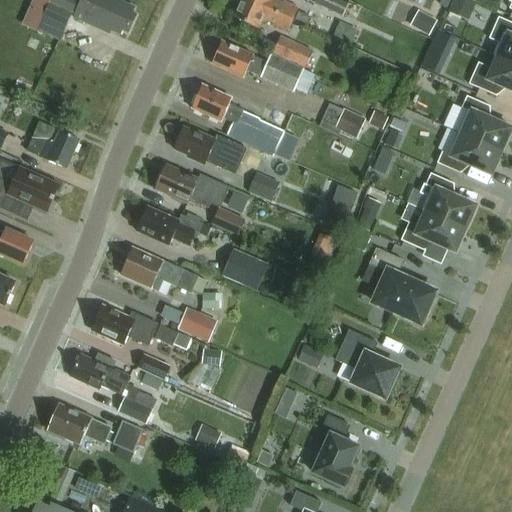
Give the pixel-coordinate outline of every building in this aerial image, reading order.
[(128,32),(136,14),(131,12),(134,7),(118,0),(51,0),(43,18),(64,27),(69,16),(109,33),(110,30),(119,34),(122,29),(128,32)] [(288,31),(293,19),(249,0),(240,0),(232,17),(259,29),(263,18),(273,22),(273,24),(288,31)] [(249,0),(293,19),(298,8),(283,1),(282,3),(275,0),(249,0)] [(307,0),(349,20),(355,7),(340,0),(307,0)] [(453,0),(450,10),(465,15),(470,0),(453,0)] [(428,36),(437,21),(419,11),(410,26),(428,36)] [(498,58),(511,63),(511,23),(499,18),(489,39),(499,44),(494,57),(498,59),(498,58)] [(338,21),(334,37),(353,41),(356,25),(338,21)] [(222,41),(212,63),(243,77),(246,70),(261,77),(260,79),(294,95),(314,53),(281,38),(272,56),(271,55),(267,63),(253,56),(253,55),(222,41)] [(511,90),(511,63),(498,58),(498,59),(493,70),(479,63),(469,85),(495,96),(505,88),(511,90)] [(202,85),(192,108),(222,121),(223,117),(230,121),(229,122),(233,124),(227,137),(274,159),(285,133),(260,121),(261,120),(258,119),(243,112),(243,111),(229,105),(232,99),(202,85)] [(462,135),(501,152),(511,129),(486,118),(491,107),(467,97),(462,109),(467,111),(458,133),(462,135)] [(366,120),(345,110),(336,130),(357,140),(366,120)] [(383,131),(389,118),(375,112),(369,124),(383,131)] [(35,134),(28,151),(38,156),(67,169),(80,140),(61,131),(60,132),(43,124),(40,123),(35,134)] [(217,137),(216,140),(198,132),(197,134),(183,127),(174,148),(188,154),(187,156),(205,164),(206,162),(236,175),(247,150),(217,137)] [(491,175),(501,152),(462,135),(453,156),(443,152),(437,164),(459,173),(469,165),(491,175)] [(209,203),(220,208),(229,187),(202,174),(199,180),(166,165),(156,189),(188,203),(190,199),(207,207),(209,203)] [(59,185),(20,168),(13,184),(0,178),(0,208),(10,213),(16,198),(47,212),(59,185)] [(278,183),(256,173),(247,193),(269,203),(278,183)] [(426,212),(465,229),(475,206),(450,195),(455,185),(431,174),(425,186),(431,189),(421,211),(426,213),(426,212)] [(241,209),(247,196),(234,191),(228,204),(241,209)] [(179,221),(148,207),(136,232),(168,246),(171,239),(188,246),(194,234),(207,240),(212,229),(181,215),(179,221)] [(245,221),(219,209),(212,225),(237,237),(245,221)] [(455,252),(465,229),(426,212),(426,213),(417,234),(407,229),(401,241),(423,250),(433,242),(455,252)] [(4,232),(0,230),(0,253),(24,264),(34,242),(5,229),(4,232)] [(320,234),(310,255),(327,263),(337,242),(320,234)] [(182,270),(133,248),(127,261),(124,260),(119,272),(122,273),(121,276),(166,296),(171,285),(191,294),(192,292),(201,296),(207,283),(198,279),(199,276),(182,269),(182,270)] [(421,324),(434,294),(435,293),(397,276),(404,261),(376,249),(369,265),(388,273),(374,303),(421,324)] [(268,267),(233,251),(221,278),(256,294),(268,267)] [(0,305),(5,308),(6,305),(16,283),(0,275),(0,305)] [(293,286),(285,305),(300,312),(308,293),(293,286)] [(179,323),(184,312),(164,304),(160,314),(179,323)] [(102,306),(92,330),(110,338),(114,342),(123,346),(127,337),(148,347),(158,326),(132,314),(130,318),(102,306)] [(217,323),(187,310),(178,331),(207,344),(217,323)] [(191,340),(161,327),(156,339),(186,352),(191,340)] [(386,399),(399,368),(373,356),(378,344),(348,330),(335,361),(357,371),(351,384),(386,399)] [(318,369),(324,354),(304,346),(298,361),(318,369)] [(220,367),(222,352),(203,350),(202,365),(220,367)] [(123,391),(126,385),(130,377),(112,369),(115,362),(98,354),(95,362),(80,355),(70,377),(100,390),(101,387),(121,396),(123,391)] [(170,367),(143,355),(137,369),(164,381),(170,367)] [(146,426),(152,410),(157,401),(139,393),(140,391),(126,385),(123,391),(126,392),(117,413),(146,426)] [(104,445),(111,428),(59,406),(48,430),(64,437),(67,440),(80,445),(84,436),(104,445)] [(344,487),(352,470),(349,468),(358,447),(344,440),(350,426),(328,416),(318,440),(326,444),(313,473),(327,480),(326,483),(340,490),(342,486),(344,487)] [(142,430),(121,422),(111,445),(131,454),(142,430)] [(215,449),(221,434),(202,426),(195,440),(215,449)] [(243,469),(249,456),(230,448),(225,461),(243,469)] [(306,511),(305,511),(318,511),(323,503),(297,492),(291,505),(306,511)] [(153,511),(129,501),(124,511),(153,511)]
